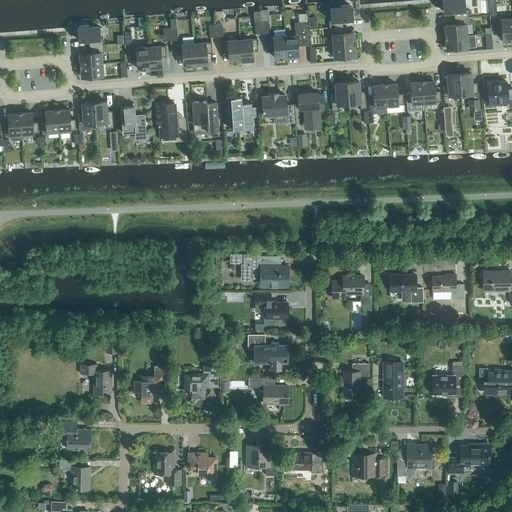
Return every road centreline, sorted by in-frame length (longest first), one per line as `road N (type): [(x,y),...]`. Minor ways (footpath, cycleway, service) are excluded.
road 1 (residential): [(308,427),(309,257),(511,253)]
road 2 (residential): [(369,65),(70,88)]
road 3 (residential): [(308,427),(127,429),(126,511)]
road 4 (residential): [(511,432),(308,427)]
